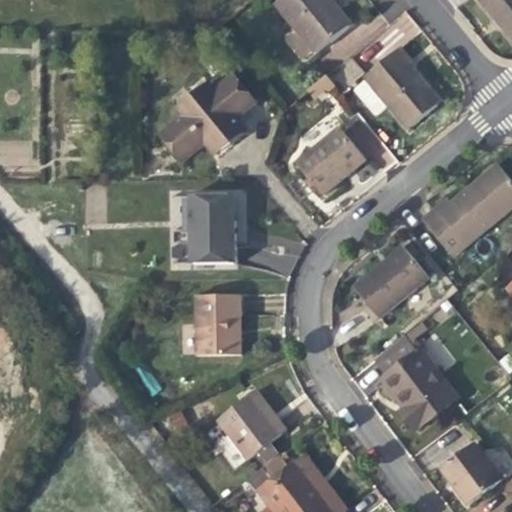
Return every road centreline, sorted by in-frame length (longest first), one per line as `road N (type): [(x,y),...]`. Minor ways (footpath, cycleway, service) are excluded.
road 1 (residential): [(507,103),(345,225),(311,270),(307,335),(321,378),(423,511)]
road 2 (residential): [(420,0),(507,103)]
